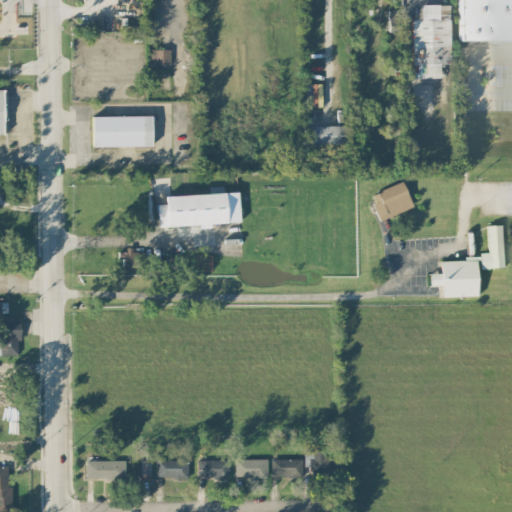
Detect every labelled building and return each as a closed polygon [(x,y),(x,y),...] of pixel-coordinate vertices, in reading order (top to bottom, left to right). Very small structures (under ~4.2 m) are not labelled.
[(511,39),(511,0),(457,0),(458,40),(511,39)] [(449,4),(420,4),(420,19),(411,19),(412,77),(439,77),(439,63),(450,63),(449,4)] [(389,31),(397,31),(397,9),(388,9),(389,31)] [(169,49),(150,49),(150,64),(169,63),(169,49)] [(150,145),(150,115),(91,116),(91,146),(150,145)] [(347,126),(302,125),(301,143),(347,143),(347,126)] [(412,206),(402,181),(369,194),(379,220),(412,206)] [(158,227),(210,225),(210,223),(239,221),(238,192),(165,195),(165,203),(157,203),(158,227)] [(480,268),(503,267),(501,224),(486,225),(487,252),(479,252),(480,268)] [(121,249),(120,265),(143,267),(144,251),(121,249)] [(429,272),(429,285),(441,285),(441,296),(477,295),(476,258),(440,259),(440,272),(429,272)] [(0,354),(19,354),(18,320),(0,320),(0,354)] [(323,450),(305,450),(305,472),(328,472),(328,458),(323,458),(323,450)] [(155,458),(155,476),(187,477),(187,458),(155,458)] [(228,477),(227,458),(197,459),(197,478),(228,477)] [(301,458),(270,459),(271,476),(302,476),(301,458)] [(85,460),(85,478),(124,477),(124,459),(85,460)] [(266,459),(235,459),(235,476),(266,476),(266,459)] [(9,465),(0,465),(0,511),(10,511),(9,465)]
